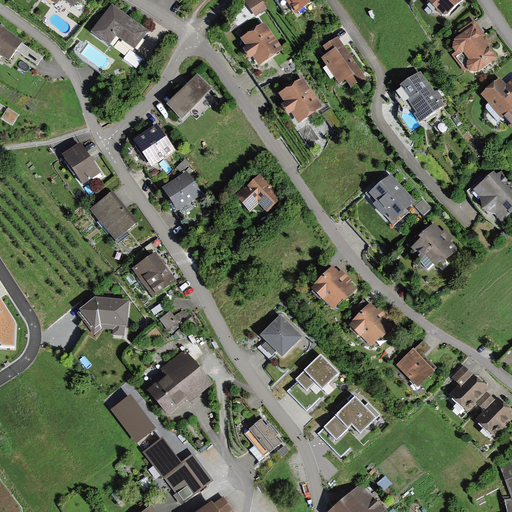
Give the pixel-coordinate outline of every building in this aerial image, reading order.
[(245,0),(253,14),(265,8),(260,0),(245,0)] [(284,0),(292,12),(310,0),(284,0)] [(430,0),(442,12),(455,0),(430,0)] [(111,1),(90,30),(110,44),(116,36),(133,48),(148,28),(111,1)] [(262,19),(240,35),(246,44),(241,48),(247,56),(253,52),(260,61),(281,47),(262,19)] [(470,65),(476,72),(499,54),(471,19),(457,30),(461,34),(451,42),(457,49),(451,54),(464,70),(470,65)] [(16,51),(37,65),(41,59),(0,29),(0,54),(9,61),(16,51)] [(337,34),(323,44),(327,51),(321,55),(339,81),(344,77),(350,85),(365,74),(337,34)] [(138,69),(145,60),(131,51),(125,60),(138,69)] [(397,83),(419,119),(442,105),(420,69),(397,83)] [(197,70),(166,101),(180,115),(211,85),(197,70)] [(301,75),(278,91),(284,100),(279,103),(285,112),(290,109),(298,120),(321,105),(301,75)] [(497,75),(479,92),(502,115),(511,105),(511,75),(505,82),(497,75)] [(4,119),(13,125),(20,116),(11,109),(4,119)] [(155,121),(133,136),(152,164),(174,149),(155,121)] [(80,141),(62,151),(81,181),(98,171),(80,141)] [(511,184),(496,168),(473,188),(500,219),(511,208),(511,184)] [(185,169),(162,185),(177,207),(201,192),(185,169)] [(389,171),(369,189),(394,216),(414,199),(389,171)] [(258,172),(234,194),(249,209),(258,201),(266,210),(281,196),(258,172)] [(109,191),(89,206),(114,237),(133,222),(109,191)] [(421,236),(411,243),(419,255),(424,251),(433,263),(454,248),(448,239),(451,236),(444,227),(440,229),(434,221),(418,232),(421,236)] [(155,249),(132,266),(153,294),(176,277),(155,249)] [(311,286),(333,309),(354,289),(348,282),(351,280),(342,270),(338,273),(332,267),(311,286)] [(127,326),(129,299),(96,296),(79,309),(81,310),(78,313),(83,320),(79,326),(94,334),(102,328),(114,329),(113,334),(124,335),(125,326),(127,326)] [(0,300),(0,347),(15,348),(17,324),(1,300),(0,300)] [(369,302),(349,323),(372,345),(393,324),(369,302)] [(161,319),(168,330),(179,323),(172,312),(161,319)] [(280,314),(260,334),(266,340),(258,347),(270,359),(278,352),(283,357),(303,336),(280,314)] [(397,365),(418,386),(434,371),(433,370),(437,367),(424,354),(431,348),(424,341),(415,350),(414,349),(397,365)] [(155,381),(146,387),(165,410),(184,395),(189,401),(212,381),(185,348),(150,376),(155,381)] [(339,373),(320,354),(295,379),(307,390),(316,382),(323,389),(339,373)] [(511,419),(511,411),(464,364),(451,377),(460,386),(449,396),(467,413),(476,404),(483,411),(474,420),(492,439),(511,419)] [(130,394),(111,409),(137,443),(156,428),(130,394)] [(375,420),(355,400),(326,428),(337,439),(352,425),(361,434),(375,420)] [(283,443),(263,418),(245,432),(265,457),(283,443)] [(163,437),(143,452),(163,479),(165,478),(176,493),(174,495),(181,505),(214,481),(193,453),(181,462),(163,437)] [(508,511),(511,511),(511,462),(500,467),(511,499),(506,500),(508,511)] [(0,511),(20,511),(20,507),(0,479),(0,511)] [(384,511),(359,484),(324,511),(384,511)] [(213,501),(197,511),(228,511),(232,510),(224,498),(215,504),(213,501)]
